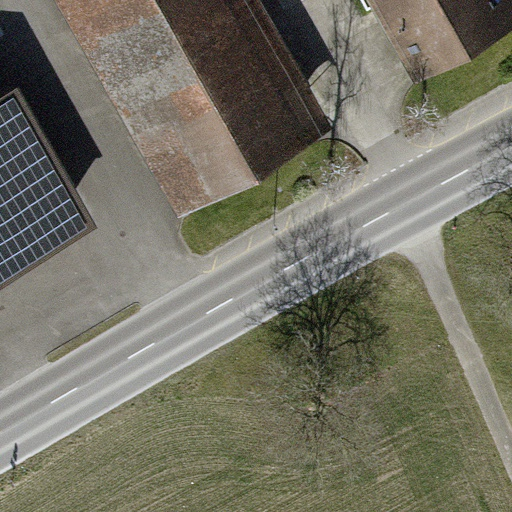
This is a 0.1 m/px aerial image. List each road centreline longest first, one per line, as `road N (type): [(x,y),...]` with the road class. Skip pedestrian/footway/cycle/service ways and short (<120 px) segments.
road 1 (primary): [(0,435),(511,148)]
road 2 (track): [(511,448),(406,205)]
